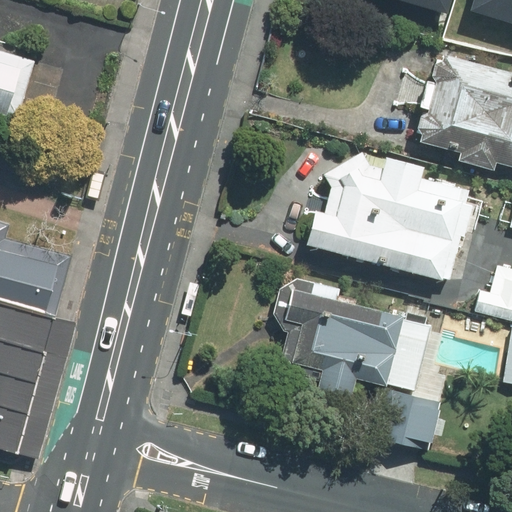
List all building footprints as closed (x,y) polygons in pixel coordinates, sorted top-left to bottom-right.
[(511,0),(475,0),(474,7),(511,17),(511,0)] [(0,107),(16,112),(31,56),(0,47),(0,107)] [(428,104),(420,133),(462,145),(459,155),(495,165),(498,155),(511,158),(511,66),(445,47),(435,82),(433,82),(432,82),(430,82),(429,81),(428,81),(426,81),(425,80),(423,80),(422,80),(421,79),(419,79),(418,78),(417,77),(416,77),(414,76),(413,75),(412,75),(411,74),(410,73),(409,72),(407,71),(407,70),(398,102),(402,102),(405,101),(409,101),(413,101),(416,102),(420,102),(424,103),(427,103),(428,104)] [(464,234),(472,200),(469,199),(472,185),(424,173),(427,161),(386,150),(384,166),(364,148),(326,169),(331,185),(326,207),(319,205),(310,240),(449,275),(460,233),(464,234)] [(0,298),(52,313),(68,253),(5,235),(9,221),(0,218),(0,298)] [(511,264),(498,261),(492,290),(483,288),(478,311),(511,318),(511,264)] [(289,329),(280,375),(384,395),(376,435),(408,441),(410,431),(436,436),(442,402),(427,399),(441,326),(403,318),(405,307),(339,294),(342,282),(297,274),(281,283),(275,312),(289,329)] [(0,444),(15,449),(51,315),(0,302),(0,444)] [(511,326),(511,327),(502,376),(511,378),(511,326)]
